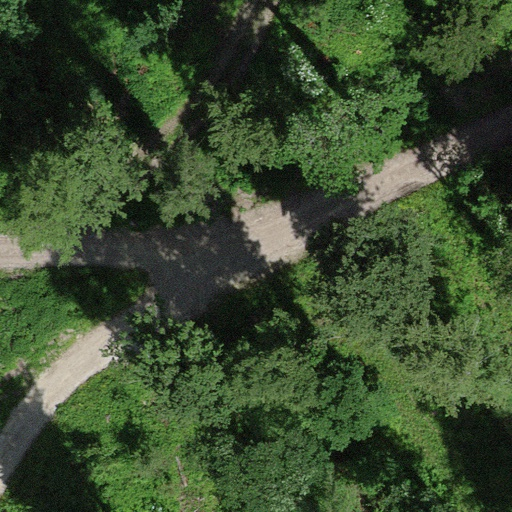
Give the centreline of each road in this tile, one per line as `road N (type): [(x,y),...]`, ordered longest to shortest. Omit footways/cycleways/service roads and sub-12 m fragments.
road 1 (track): [(511,125),(248,251),(71,237)]
road 2 (track): [(248,251),(116,332),(65,383),(0,474)]
